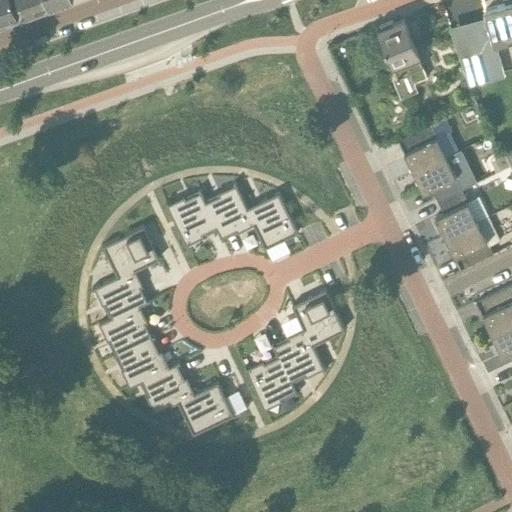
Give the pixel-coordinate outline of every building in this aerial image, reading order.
[(0,0),(0,23),(19,17),(13,0),(0,0)] [(19,0),(25,15),(49,6),(46,0),(19,0)] [(469,72),(500,63),(495,44),(511,39),(511,1),(484,10),(486,16),(485,17),(486,22),(488,22),(488,25),(459,33),(469,72)] [(427,77),(404,19),(395,23),(393,19),(377,26),(399,77),(410,72),(414,82),(427,77)] [(414,172),(447,156),(431,123),(398,139),(414,172)] [(438,200),(463,189),(447,156),(414,172),(424,192),(432,188),(438,200)] [(206,198),(206,199),(218,224),(217,225),(218,227),(223,238),(225,237),(225,236),(224,234),(237,228),(238,230),(254,223),(255,222),(248,207),(249,207),(248,205),(236,179),(234,180),(235,182),(219,190),(220,192),(206,198)] [(168,198),(166,199),(188,245),(190,244),(188,241),(204,234),(204,233),(203,231),(217,225),(218,224),(206,199),(206,198),(206,197),(201,186),(199,187),(200,189),(186,195),(185,194),(185,193),(169,201),(168,198)] [(445,236),(478,220),(463,189),(438,200),(444,212),(436,216),(445,236)] [(249,207),(248,207),(255,222),(254,223),(266,246),(267,245),(266,243),(280,237),(281,239),(299,230),(279,190),(261,198),(262,201),(249,207)] [(478,220),(445,236),(461,269),(494,253),(485,235),(478,220)] [(144,222),(103,242),(112,260),(115,259),(121,272),(121,273),(136,266),(136,267),(160,255),(159,254),(157,255),(150,241),(153,240),(144,222)] [(118,273),(92,285),(93,287),(96,286),(104,302),(106,301),(112,315),(113,315),(141,302),(141,303),(151,298),(150,296),(148,297),(142,284),(143,283),(144,283),(136,267),(136,266),(121,273),(121,272),(118,273)] [(492,334),(511,324),(511,284),(477,301),(492,334)] [(294,303),(293,304),(304,327),(305,327),(312,341),(313,341),(326,334),(327,337),(345,328),(326,288),(308,296),(309,299),(296,305),(294,303)] [(111,315),(100,321),(108,338),(109,338),(111,337),(117,351),(115,352),(114,352),(115,353),(155,333),(155,332),(154,333),(153,333),(146,320),(148,319),(149,319),(141,303),(141,302),(113,315),(112,315),(111,315)] [(511,353),(511,324),(492,334),(502,354),(510,350),(511,353)] [(274,341),(272,342),(277,353),(278,355),(279,354),(291,380),(292,379),(306,373),(307,375),(323,367),(324,370),(326,369),(314,343),(313,341),(312,341),(305,327),(304,327),(288,335),(289,337),(275,343),(274,342),(274,341)] [(155,333),(115,353),(115,354),(116,353),(118,352),(124,366),(122,367),(130,385),(141,380),(143,379),(143,378),(170,365),(170,364),(162,348),(160,349),(154,335),(155,335),(156,334),(155,333)] [(246,364),(244,365),(266,410),(268,409),(267,406),(283,399),(282,397),(295,390),(296,392),(296,393),(298,392),(293,381),(292,379),(291,380),(279,354),(278,355),(265,361),(264,359),(247,366),(246,364)] [(170,365),(143,378),(143,379),(149,393),(147,394),(155,410),(152,411),(153,413),(179,401),(181,399),(181,398),(196,392),(195,391),(187,374),(187,375),(185,375),(179,362),(181,361),(180,359),(170,364),(170,365)] [(196,392),(181,398),(181,399),(188,413),(185,414),(194,432),(234,413),(226,395),(223,396),(217,382),(220,381),(219,379),(195,391),(196,392)]
